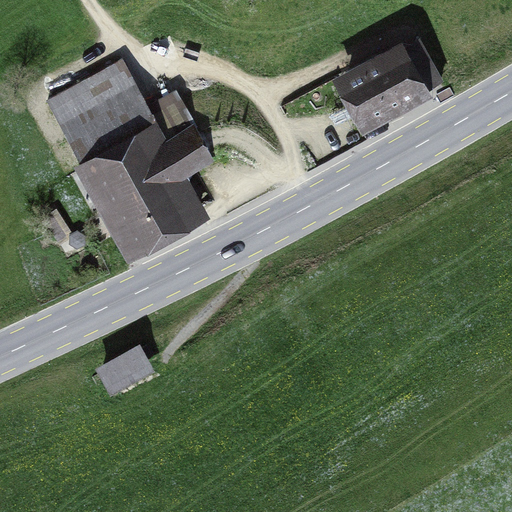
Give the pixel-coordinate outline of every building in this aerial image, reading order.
[(439,79),(418,40),(345,81),(366,119),(439,79)] [(67,123),(78,143),(147,108),(120,59),(48,98),(62,125),(67,123)] [(178,95),(147,108),(78,143),(134,244),(192,213),(172,176),(211,155),(195,128),(178,95)] [(69,236),(53,211),(43,218),(59,242),(69,236)] [(102,368),(111,384),(146,365),(137,349),(102,368)]
